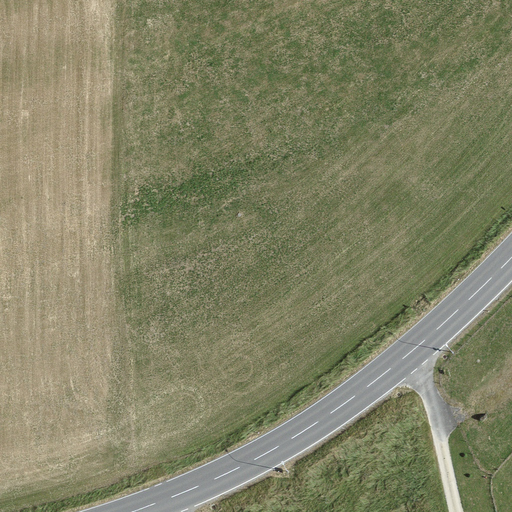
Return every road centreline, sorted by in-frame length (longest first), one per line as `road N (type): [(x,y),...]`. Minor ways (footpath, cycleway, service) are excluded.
road 1 (secondary): [(131,511),(244,465),(309,427),(420,343),(511,256)]
road 2 (track): [(420,343),(454,511)]
